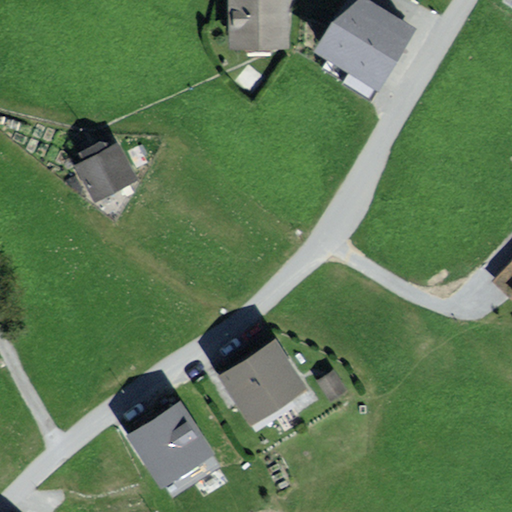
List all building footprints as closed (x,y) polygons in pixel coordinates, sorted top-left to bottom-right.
[(290,0),(228,0),(228,48),(290,49),(290,0)] [(366,1),(333,54),(379,83),(412,31),(366,1)] [(122,142),(75,165),(94,203),(141,180),(122,142)] [(511,262),(493,282),(511,299),(511,262)] [(281,336),(222,371),(251,418),(309,383),(281,336)] [(336,374),(310,389),(322,410),(348,396),(336,374)] [(182,399),(128,432),(162,487),(217,454),(182,399)]
